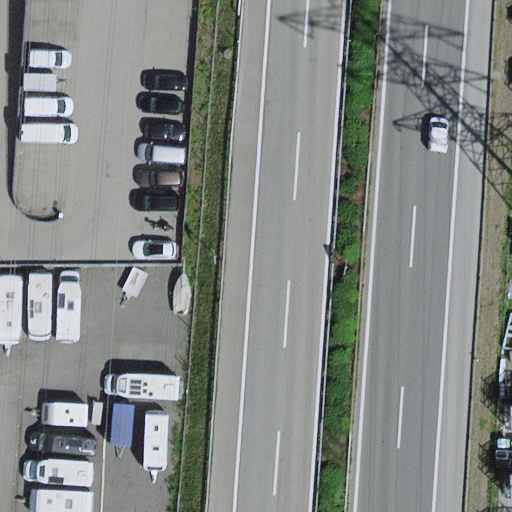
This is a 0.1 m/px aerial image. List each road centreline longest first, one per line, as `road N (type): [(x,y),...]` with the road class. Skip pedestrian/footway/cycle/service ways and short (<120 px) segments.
road 1 (motorway): [(306,0),(270,511)]
road 2 (motorway): [(396,511),(429,0)]
